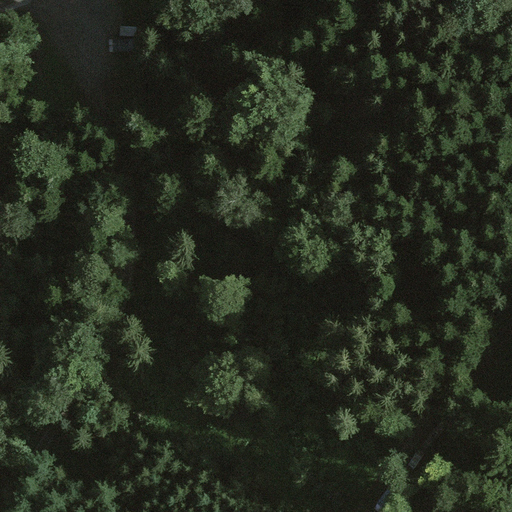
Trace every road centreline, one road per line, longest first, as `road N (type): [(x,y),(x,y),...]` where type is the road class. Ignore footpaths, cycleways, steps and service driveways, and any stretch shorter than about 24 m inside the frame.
road 1 (track): [(10,511),(113,327),(131,238),(119,145),(51,0)]
road 2 (track): [(511,326),(353,511)]
